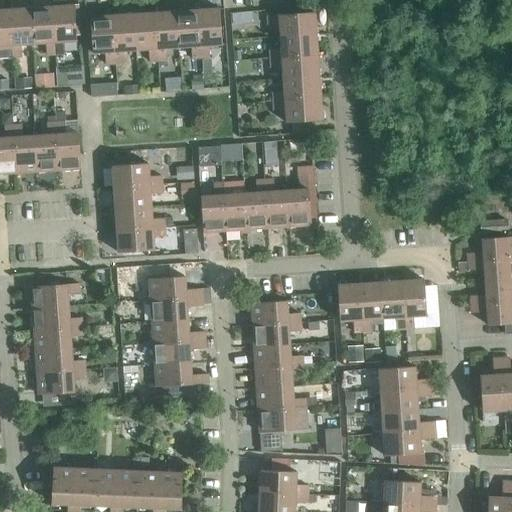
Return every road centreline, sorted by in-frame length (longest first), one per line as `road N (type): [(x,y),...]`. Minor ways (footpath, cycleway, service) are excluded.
road 1 (residential): [(355,265),(236,272),(231,281),(227,511)]
road 2 (residential): [(337,0),(355,265)]
road 3 (residential): [(24,511),(0,250)]
road 4 (residential): [(452,343),(446,269),(435,261),(355,265)]
road 5 (residential): [(455,464),(452,343)]
